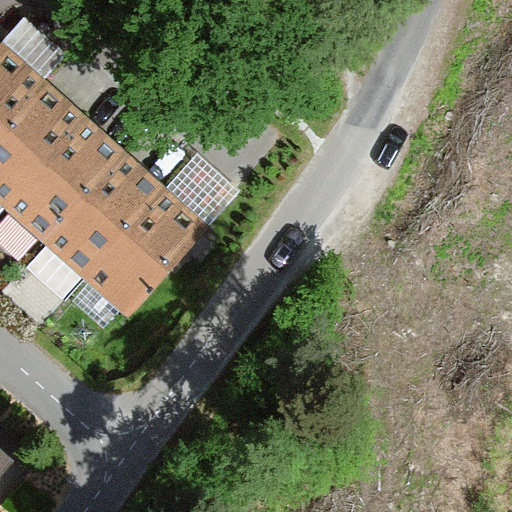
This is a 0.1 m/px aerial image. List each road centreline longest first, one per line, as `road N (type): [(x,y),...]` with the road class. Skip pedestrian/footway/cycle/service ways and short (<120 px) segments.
road 1 (unclassified): [(123,456),(343,155),(422,0)]
road 2 (residential): [(123,456),(0,347)]
